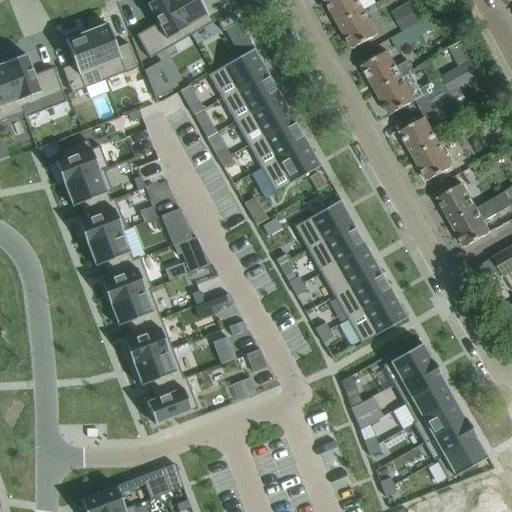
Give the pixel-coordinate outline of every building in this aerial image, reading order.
[(156,24),(135,36),(149,59),(191,36),(170,0),(153,0),(146,5),(156,24)] [(170,0),(191,36),(216,21),(221,32),(224,30),(238,22),(225,0),(197,0),(198,0),(197,0),(170,0)] [(324,0),(338,24),(363,10),(357,0),(324,0)] [(377,34),(363,10),(338,24),(352,49),(377,34)] [(414,27),(393,39),(401,52),(422,41),(420,37),(433,29),(427,19),(414,27)] [(238,22),(224,30),(237,53),(251,45),(238,22)] [(106,23),(85,32),(104,81),(137,68),(127,44),(115,48),(106,23)] [(74,64),(62,69),(71,94),(104,81),(85,32),(64,40),(74,64)] [(459,66),(440,77),(449,92),(483,74),(474,58),(465,40),(449,49),(459,66)] [(253,49),(207,76),(221,100),(267,73),(253,49)] [(361,66),(375,90),(401,76),(410,70),(413,69),(408,60),(396,67),(387,51),(361,66)] [(15,52),(1,57),(21,109),(22,109),(62,93),(52,68),(34,75),(26,55),(17,58),(15,52)] [(0,122),(24,113),(22,109),(21,109),(1,57),(0,57),(0,122)] [(424,95),(410,70),(401,76),(375,90),(389,115),(415,101),(424,95)] [(267,73),(221,100),(234,123),(280,96),(267,73)] [(437,115),(454,106),(448,95),(432,104),(437,115)] [(280,96),(234,123),(247,146),(293,119),(280,96)] [(199,103),(188,109),(192,116),(203,110),(199,103)] [(138,110),(127,115),(130,122),(141,118),(138,110)] [(399,132),(413,156),(438,142),(424,118),(399,132)] [(293,119),(247,146),(260,169),(307,142),(293,119)] [(211,125),(201,130),(206,138),(216,133),(211,125)] [(62,160),(54,163),(62,185),(98,172),(98,171),(86,141),(58,151),(62,160)] [(307,142),(260,169),(274,193),(320,166),(307,142)] [(452,167),(438,142),(413,156),(427,181),(452,167)] [(225,149),(215,155),(219,162),(229,156),(225,149)] [(229,156),(219,162),(223,169),(233,163),(229,156)] [(98,172),(62,185),(71,208),(79,204),(82,212),(110,201),(109,201),(107,194),(111,192),(102,169),(98,171),(98,172)] [(318,175),(309,179),(316,191),(324,186),(318,175)] [(140,176),(132,179),(137,190),(144,187),(140,176)] [(437,198),(450,222),(476,208),(462,184),(437,198)] [(511,204),(505,192),(476,208),(450,222),(464,247),(490,233),(483,222),(511,205),(511,204)] [(85,220),(77,223),(85,245),(121,231),(121,232),(126,231),(114,199),(109,201),(110,201),(82,212),(85,220)] [(340,201),(293,227),(307,251),(353,225),(340,201)] [(151,206),(144,209),(148,220),(156,217),(151,206)] [(179,209),(160,217),(164,227),(183,219),(179,209)] [(353,225),(307,251),(320,274),(367,248),(353,225)] [(121,231),(85,245),(94,267),(102,264),(105,272),(133,261),(132,260),(121,232),(121,231)] [(195,238),(173,246),(177,255),(181,254),(200,246),(195,238)] [(511,271),(511,246),(492,258),(503,276),(511,271)] [(367,248),(320,274),(333,297),(380,271),(367,248)] [(285,254),(275,260),(279,267),(289,261),(285,254)] [(108,279),(100,283),(108,305),(149,289),(149,290),(151,289),(139,258),(132,260),(133,261),(105,272),(108,279)] [(380,271),(333,297),(346,320),(393,294),(380,271)] [(298,277),(287,283),(291,290),(302,284),(298,277)] [(302,284),(291,290),(295,297),(306,291),(302,284)] [(149,289),(108,305),(117,327),(125,324),(128,332),(160,319),(149,290),(149,289)] [(198,291),(190,294),(195,305),(202,302),(198,291)] [(227,294),(209,301),(212,311),(232,303),(227,294)] [(393,294),(346,320),(360,344),(407,318),(393,294)] [(131,339),(123,342),(131,364),(171,349),(160,319),(128,332),(131,339)] [(243,322),(228,327),(232,337),(246,331),(243,322)] [(324,323),(314,329),(318,336),(328,330),(324,323)] [(328,330),(318,336),(322,343),(332,337),(328,330)] [(421,344),(382,366),(393,386),(433,363),(432,363),(421,344)] [(230,347),(223,350),(227,361),(234,358),(230,347)] [(171,349),(131,364),(140,387),(148,384),(151,391),(183,379),(183,378),(171,349)] [(259,349),(245,355),(252,373),(266,368),(259,349)] [(433,363),(393,386),(404,405),(443,382),(439,374),(433,363)] [(154,399),(146,402),(155,425),(197,409),(185,377),(183,378),(183,379),(151,391),(154,399)] [(443,382),(404,405),(414,423),(414,424),(454,401),(443,382)] [(358,392),(346,396),(350,408),(361,404),(362,404),(358,392)] [(414,423),(412,424),(423,444),(432,440),(431,439),(465,420),(454,401),(414,424),(414,423)] [(361,404),(350,408),(353,415),(364,411),(361,404)] [(465,420),(431,439),(432,440),(441,457),(442,457),(476,438),(470,428),(469,428),(465,420)] [(374,437),(363,441),(366,449),(377,445),(374,437)] [(441,457),(435,460),(447,481),(486,458),(476,439),(476,438),(442,457),(441,457)] [(377,445),(366,449),(369,456),(380,452),(377,445)] [(173,464),(79,500),(83,511),(118,511),(124,510),(124,509),(118,494),(128,490),(143,484),(149,500),(183,488),(173,464)] [(390,478),(379,482),(381,490),(392,486),(390,478)] [(482,479),(474,482),(478,493),(486,490),(482,479)] [(511,485),(496,494),(504,511),(508,511),(511,510),(511,485)] [(392,486),(381,490),(384,497),(395,493),(392,486)] [(462,487),(454,490),(458,500),(466,497),(462,487)] [(454,490),(447,493),(451,503),(458,500),(454,490)] [(187,500),(176,505),(178,511),(190,508),(187,500)]
